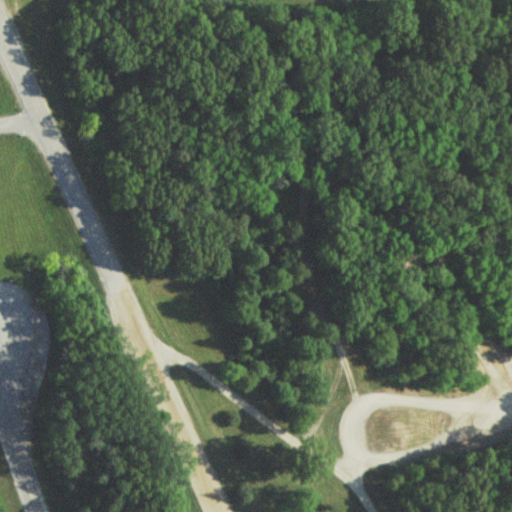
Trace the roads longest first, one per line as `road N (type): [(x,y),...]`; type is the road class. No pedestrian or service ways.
road 1 (residential): [(215,511),(0,33)]
road 2 (track): [(136,335),(353,484),(372,511)]
road 3 (track): [(353,484),(511,423)]
